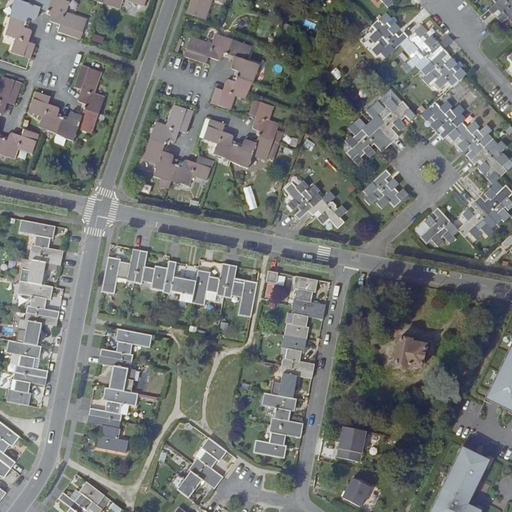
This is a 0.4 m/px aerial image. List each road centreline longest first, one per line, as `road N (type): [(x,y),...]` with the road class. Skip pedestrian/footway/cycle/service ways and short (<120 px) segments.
road 1 (residential): [(16,511),(48,457),(97,210)]
road 2 (residential): [(307,511),(299,492),(340,258)]
road 3 (residential): [(340,258),(97,210)]
road 4 (residential): [(511,292),(356,261)]
road 5 (residential): [(97,210),(147,69)]
road 6 (residential): [(45,74),(54,42),(147,69)]
road 7 (residential): [(432,7),(511,97)]
